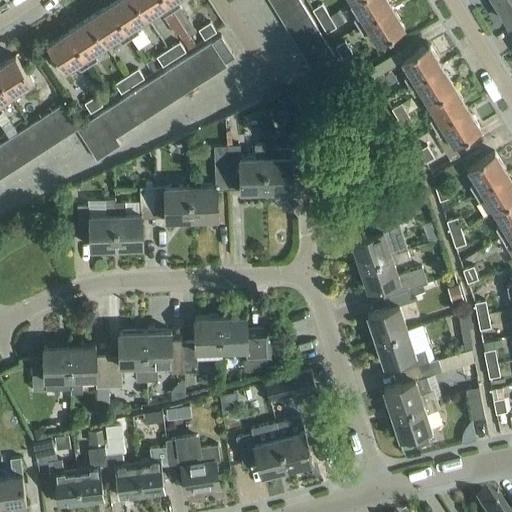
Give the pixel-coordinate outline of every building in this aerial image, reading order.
[(136,0),(117,0),(111,5),(131,37),(140,32),(136,26),(148,17),(136,0)] [(166,0),(136,0),(148,17),(161,9),(165,15),(173,10),(166,0)] [(166,0),(173,10),(181,22),(188,18),(180,6),(181,5),(178,0),(166,0)] [(285,0),(274,7),(281,17),(303,4),(300,0),(285,0)] [(354,18),(359,26),(392,6),(388,0),(353,0),(352,1),(360,14),(354,18)] [(511,0),(494,0),(509,24),(511,22),(511,0)] [(281,17),(287,28),(309,14),(303,4),(281,17)] [(313,10),(320,21),(330,16),(323,4),(313,10)] [(111,5),(90,18),(107,44),(119,36),(123,42),(131,37),(111,5)] [(392,6),(359,26),(365,35),(371,31),(379,44),(405,28),(392,6)] [(173,10),(165,15),(177,35),(185,30),(181,22),(173,10)] [(287,28),(293,38),(315,25),(309,14),(287,28)] [(330,16),(320,21),(327,33),(337,27),(330,16)] [(90,18),(69,32),(90,64),(98,58),(94,52),(107,44),(90,18)] [(188,18),(181,22),(185,30),(189,36),(196,31),(188,18)] [(199,30),(205,39),(217,32),(211,22),(199,30)] [(293,38),(300,49),(322,35),(315,25),(293,38)] [(90,64),(69,32),(48,45),(64,71),(78,63),(81,69),(90,64)] [(300,49),(306,59),(328,45),(322,35),(300,49)] [(212,42),(226,62),(235,56),(222,36),(212,42)] [(336,47),(343,59),(353,53),(345,41),(336,47)] [(180,42),(169,49),(175,59),(186,51),(180,42)] [(212,42),(202,48),(218,73),(228,66),(212,42)] [(410,86),(442,66),(429,44),(416,52),(403,60),(409,71),(411,73),(404,77),(410,86)] [(328,45),(306,59),(312,69),(334,56),(328,45)] [(202,48),(192,55),(208,79),(218,73),(202,48)] [(175,59),(169,49),(158,57),(164,66),(175,59)] [(192,55),(182,61),(197,86),(208,79),(192,55)] [(16,56),(0,66),(0,77),(12,96),(24,88),(28,94),(37,88),(16,56)] [(396,80),(389,69),(384,60),(368,70),(370,74),(371,74),(374,78),(381,90),(396,80)] [(182,61),(172,68),(187,92),(197,86),(182,61)] [(421,90),(429,103),(455,87),(442,66),(410,86),(415,94),(421,90)] [(172,68),(162,75),(177,99),(187,92),(172,68)] [(139,69),(127,76),(133,85),(145,78),(139,69)] [(162,75),(151,81),(167,105),(177,99),(162,75)] [(133,85),(127,76),(116,84),(122,93),(133,85)] [(0,77),(0,112),(3,110),(0,104),(0,103),(12,96),(0,77)] [(151,81),(141,88),(157,112),(167,105),(151,81)] [(430,119),(435,128),(468,108),(455,87),(429,103),(436,115),(430,119)] [(141,88),(131,94),(147,118),(157,112),(141,88)] [(131,94),(121,101),(137,125),(147,118),(131,94)] [(85,103),(91,112),(103,105),(97,96),(85,103)] [(121,101),(111,107),(127,131),(137,125),(121,101)] [(393,109),(400,121),(409,115),(402,104),(393,109)] [(62,105),(52,112),(67,136),(78,129),(77,129),(78,129),(62,105)] [(108,124),(114,134),(117,138),(127,131),(111,107),(101,114),(108,124)] [(468,108),(435,128),(441,136),(447,133),(455,146),(481,129),(468,108)] [(52,112),(42,118),(57,142),(67,136),(52,112)] [(101,114),(78,129),(84,139),(108,124),(101,114)] [(409,115),(400,121),(407,132),(416,127),(409,115)] [(42,118),(32,125),(47,149),(57,142),(42,118)] [(114,134),(108,124),(84,139),(91,150),(114,134)] [(32,125),(21,131),(37,155),(47,149),(32,125)] [(21,131),(11,138),(27,162),(37,155),(21,131)] [(266,134),(266,157),(267,190),(293,189),(293,176),(305,176),(303,133),(290,133),(291,156),(276,157),(276,134),(266,134)] [(121,145),(117,138),(114,134),(91,150),(97,160),(121,145)] [(11,138),(1,144),(17,169),(27,162),(11,138)] [(1,144),(0,145),(0,164),(7,175),(17,169),(1,144)] [(240,145),(228,146),(229,189),(241,189),(241,191),(267,190),(266,157),(241,158),(240,145)] [(191,179),(191,186),(193,218),(218,217),(217,190),(229,189),(228,146),(215,146),(216,185),(201,185),(201,179),(191,179)] [(419,152),(426,163),(435,158),(428,146),(419,152)] [(470,185),(476,194),(508,174),(495,152),(469,168),(477,181),(470,185)] [(488,199),(495,211),(511,200),(511,179),(508,174),(476,194),(481,203),(488,199)] [(436,188),(441,201),(451,198),(447,185),(436,188)] [(191,186),(153,187),(155,218),(166,218),(167,219),(193,218),(191,186)] [(126,202),(116,202),(118,247),(144,246),(143,218),(155,218),(153,187),(140,188),(141,213),(127,214),(126,202)] [(118,247),(116,202),(116,198),(106,199),(106,215),(91,215),(91,205),(78,205),(79,236),(91,236),(92,248),(118,247)] [(416,200),(406,203),(408,210),(418,207),(416,200)] [(497,228),(502,236),(511,230),(511,200),(495,211),(503,224),(497,228)] [(358,255),(361,264),(408,248),(394,207),(359,219),(364,236),(353,240),(354,242),(349,244),(353,256),(358,255)] [(448,221),(452,234),(462,231),(458,218),(448,221)] [(511,230),(502,236),(507,246),(511,242),(511,230)] [(462,231),(452,234),(456,247),(466,244),(462,231)] [(380,285),(384,296),(413,287),(414,287),(428,282),(422,266),(398,274),(395,264),(411,258),(408,248),(361,264),(369,289),(380,285)] [(464,270),(468,283),(479,280),(474,267),(464,270)] [(464,299),(459,285),(448,289),(453,303),(464,299)] [(369,314),(377,339),(408,329),(400,305),(418,299),(414,287),(413,287),(384,296),(388,308),(369,314)] [(476,303),(478,314),(488,312),(486,301),(476,303)] [(488,312),(478,314),(481,329),(491,327),(488,312)] [(247,315),(221,316),(222,349),(247,348),(248,358),(273,358),(272,327),(248,328),(247,315)] [(196,341),(184,342),(185,373),(198,372),(198,350),(222,349),(221,316),(195,317),(196,341)] [(397,360),(400,371),(430,362),(426,349),(416,352),(408,329),(377,339),(385,364),(397,360)] [(458,333),(463,350),(472,348),(473,348),(469,329),(458,333)] [(172,330),(146,331),(148,380),(158,380),(158,363),(172,363),(172,373),(185,373),(184,342),(172,342),(172,330)] [(121,356),(109,356),(110,387),(123,387),(122,364),(136,364),(137,380),(148,380),(146,331),(120,332),(121,356)] [(284,356),(284,341),(276,342),(277,356),(284,356)] [(96,345),(70,346),(72,378),(72,393),(83,393),(83,378),(97,377),(97,388),(110,387),(109,356),(97,357),(96,345)] [(72,378),(70,346),(44,347),(45,359),(33,359),(34,390),(47,389),(47,379),(72,378)] [(472,348),(463,350),(464,357),(460,358),(464,379),(478,376),(472,348)] [(485,352),(487,364),(498,362),(496,349),(485,352)] [(430,362),(400,371),(404,383),(385,389),(393,414),(437,399),(434,389),(431,390),(426,376),(442,371),(439,359),(430,362)] [(498,362),(487,364),(490,378),(501,376),(498,362)] [(317,390),(312,369),(297,373),(289,375),(294,396),(301,394),(317,390)] [(467,390),(473,420),(486,418),(480,387),(467,390)] [(317,390),(301,394),(305,410),(325,405),(321,390),(321,389),(317,390)] [(494,400),(497,414),(508,412),(505,398),(494,400)] [(426,430),(432,428),(427,413),(441,409),(437,399),(393,414),(401,438),(414,434),(426,430)] [(122,412),(122,400),(110,400),(110,412),(122,412)] [(178,407),(166,409),(168,420),(180,418),(178,407)] [(144,413),(145,424),(162,422),(161,411),(144,413)] [(301,415),(276,422),(280,436),(288,468),(298,465),(299,469),(311,466),(310,462),(313,461),(301,415)] [(313,421),(318,438),(329,435),(325,419),(313,421)] [(476,440),(472,420),(465,428),(463,434),(461,443),(476,440)] [(280,436),(276,422),(252,428),(253,433),(237,437),(244,467),(260,463),(263,474),(288,468),(280,436)] [(101,430),(90,431),(91,444),(103,443),(101,430)] [(166,440),(167,447),(168,447),(169,464),(182,463),(186,491),(220,486),(217,461),(221,460),(219,444),(199,447),(197,436),(166,440)] [(82,504),(78,469),(64,470),(63,459),(58,460),(53,438),(34,443),(39,464),(50,463),(52,479),(56,478),(59,505),(68,504),(72,505),(82,504)] [(152,460),(138,461),(143,497),(153,495),(156,493),(165,491),(162,465),(169,464),(168,447),(167,447),(160,447),(151,448),(152,460)] [(143,497),(138,461),(125,463),(123,452),(111,453),(113,471),(117,471),(120,497),(129,496),(133,498),(143,497)] [(92,467),(78,469),(82,504),(92,503),(95,500),(104,499),(101,473),(105,472),(103,454),(90,456),(92,467)] [(16,475),(0,477),(4,509),(27,506),(21,457),(11,458),(12,469),(15,469),(16,475)] [(477,505),(481,511),(505,511),(494,494),(477,505)]
